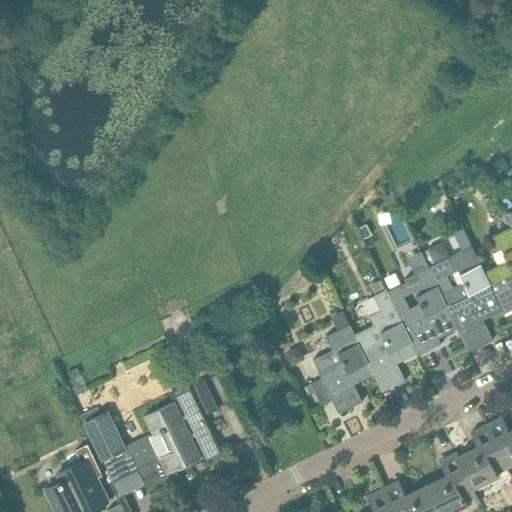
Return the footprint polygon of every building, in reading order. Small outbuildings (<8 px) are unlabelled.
[(511,226),(491,237),(497,251),(501,250),(506,261),(484,272),(496,296),(495,296),(501,309),(504,314),(511,309),(511,226)] [(371,238),(365,227),(357,231),(363,242),(371,238)] [(463,230),(455,234),(463,251),(450,257),(435,264),(429,267),(441,293),(452,317),(456,326),(468,352),(469,351),(468,349),(488,339),(489,341),(491,340),(491,341),(492,340),(484,323),(482,318),(501,309),(495,296),(496,296),(484,272),(472,246),(471,247),(463,230)] [(441,293),(429,267),(413,275),(404,279),(406,282),(387,291),(398,314),(397,314),(417,353),(416,354),(417,356),(441,344),(437,335),(456,326),(452,317),(441,293)] [(397,363),(416,354),(417,353),(397,314),(398,314),(387,291),(386,290),(373,296),(380,310),(368,316),(374,327),(355,336),(362,351),(373,374),(373,375),(381,392),(405,381),(397,363)] [(332,351),(312,360),(338,413),(362,402),(354,384),(373,375),(373,374),(362,351),(355,336),(350,325),(336,331),(325,337),(332,351)] [(202,376),(192,381),(207,410),(217,406),(202,376)] [(99,406),(82,414),(86,424),(87,424),(114,484),(139,472),(145,485),(148,492),(179,477),(175,468),(200,455),(203,462),(221,453),(187,385),(185,380),(171,387),(174,391),(170,393),(174,402),(145,416),(154,435),(150,437),(149,437),(158,456),(136,467),(125,446),(117,429),(111,432),(102,413),(99,406)] [(502,417),(487,425),(507,468),(511,465),(511,430),(509,431),(502,417)] [(473,489),(498,476),(497,473),(507,468),(487,425),(471,432),(478,447),(458,456),(457,457),(473,489)] [(36,434),(0,450),(0,479),(47,457),(36,434)] [(61,481),(45,488),(56,511),(94,511),(93,508),(108,501),(97,478),(102,475),(87,444),(75,449),(81,461),(72,466),(57,473),(61,481)] [(447,475),(426,485),(439,511),(452,511),(467,505),(466,501),(473,498),(477,506),(480,504),(476,496),(477,496),(473,489),(457,457),(458,456),(456,453),(440,461),(447,475)] [(398,481),(383,488),(394,511),(439,511),(426,485),(405,495),(398,481)] [(394,511),(383,488),(367,496),(374,510),(370,511),(394,511)]
